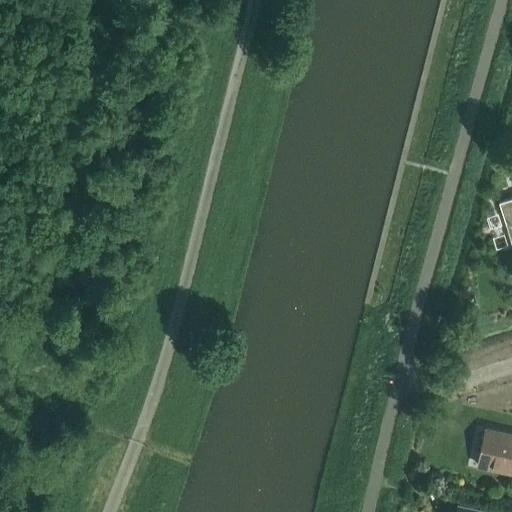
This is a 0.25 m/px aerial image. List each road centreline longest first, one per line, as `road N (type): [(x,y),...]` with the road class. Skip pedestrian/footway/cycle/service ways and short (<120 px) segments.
road 1 (unclassified): [(112,511),(175,338),(257,0)]
road 2 (unclassified): [(372,511),(504,0)]
